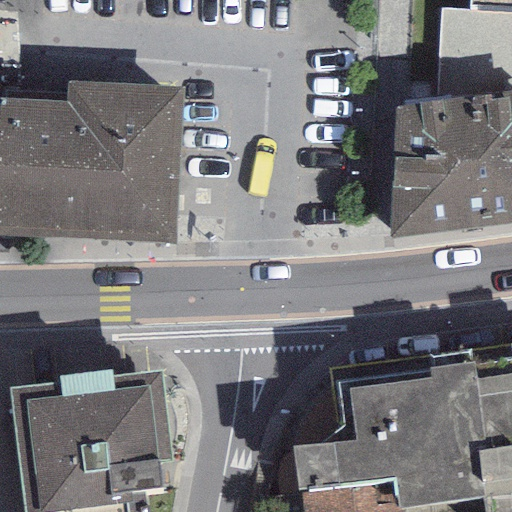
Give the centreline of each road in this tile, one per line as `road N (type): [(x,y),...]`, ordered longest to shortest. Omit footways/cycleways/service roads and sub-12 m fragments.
road 1 (secondary): [(251,289),(511,263)]
road 2 (secondary): [(0,296),(251,289)]
road 3 (tertiary): [(213,511),(251,289)]
